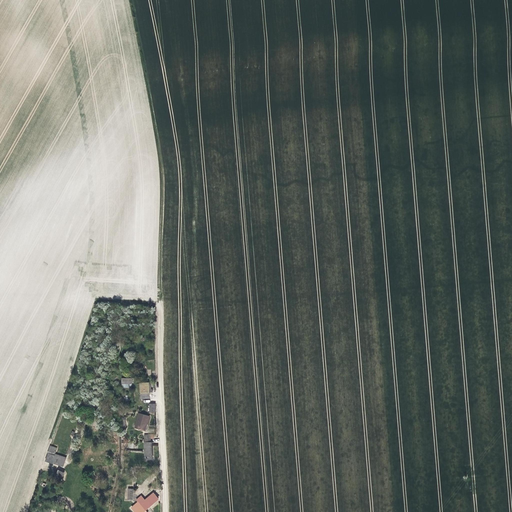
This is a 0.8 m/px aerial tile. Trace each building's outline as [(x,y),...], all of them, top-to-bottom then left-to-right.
[(128,384),(132,384),(132,378),(121,378),(121,388),(128,388),(128,384)] [(153,396),(152,381),(144,381),(144,396),(153,396)] [(152,403),(152,415),(155,416),(161,415),(161,403),(152,403)] [(155,416),(152,415),(147,413),(144,421),(151,426),(155,416)] [(73,465),(75,457),(63,454),(64,446),(57,443),(52,459),(73,465)] [(61,482),(64,473),(57,470),(53,479),(61,482)] [(145,509),(161,496),(157,489),(145,499),(142,495),(137,500),(145,509)]
